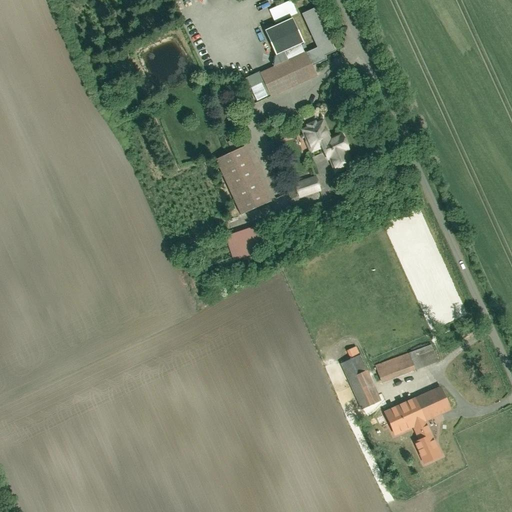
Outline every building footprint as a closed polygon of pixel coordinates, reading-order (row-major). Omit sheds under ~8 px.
[(318,45),(307,50),(314,65),(338,55),(319,6),(303,12),(318,45)] [(303,37),(292,15),(266,28),(277,49),(303,37)] [(307,50),(247,74),(260,99),(319,75),(314,65),(307,50)] [(322,114),(301,123),(326,180),(351,169),(343,152),(351,149),(343,130),(331,135),(322,114)] [(246,144),(218,155),(242,212),(271,199),(246,144)] [(291,182),(297,199),(319,191),(313,174),(291,182)] [(259,224),(223,235),(231,261),(248,256),(247,253),(266,247),(259,224)] [(373,365),(380,384),(438,361),(430,342),(373,365)] [(360,409),(381,399),(355,348),(347,352),(349,358),(339,363),(360,409)] [(426,420),(451,409),(439,385),(380,413),(391,437),(405,430),(426,420)] [(421,464),(442,454),(426,420),(405,430),(421,464)]
